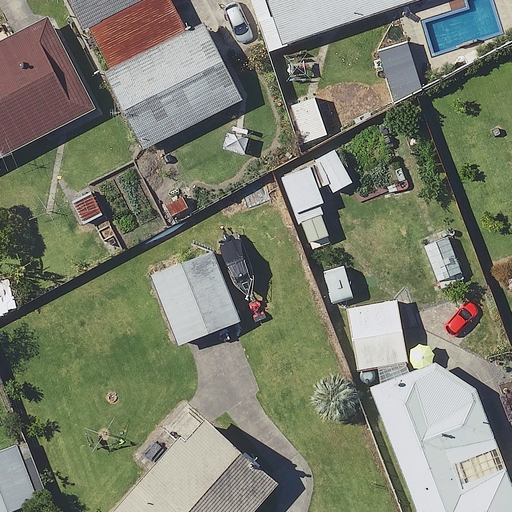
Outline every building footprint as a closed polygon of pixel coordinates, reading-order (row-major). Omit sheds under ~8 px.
[(78,0),(94,32),(159,0),(78,0)] [(196,0),(159,0),(94,32),(150,147),(245,101),(196,0)] [(259,5),(275,51),(426,0),(265,0),(267,3),(259,5)] [(0,160),(96,111),(51,25),(0,51),(0,160)] [(317,90),(338,133),(390,108),(369,65),(317,90)] [(338,133),(317,90),(286,105),(306,148),(338,133)] [(511,136),(504,119),(469,136),(498,196),(511,189),(511,136)] [(356,184),(340,151),(283,179),(315,244),(339,232),(324,200),(356,184)] [(108,179),(74,197),(99,246),(133,229),(108,179)] [(277,202),(270,182),(222,198),(229,218),(277,202)] [(447,218),(413,229),(432,284),(466,272),(447,218)] [(243,323),(217,252),(157,274),(183,346),(243,323)] [(413,362),(401,301),(351,310),(363,372),(413,362)] [(511,511),(511,476),(467,356),(376,390),(421,511),(511,511)] [(263,511),(284,489),(187,400),(135,457),(152,472),(115,511),(263,511)] [(0,511),(12,511),(44,502),(26,451),(0,459),(0,511)]
